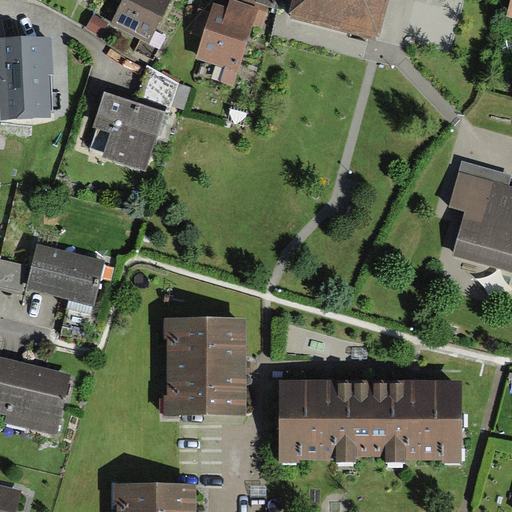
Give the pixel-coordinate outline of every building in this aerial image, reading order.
[(128,0),(115,28),(146,42),(165,0),(128,0)] [(380,0),(294,0),(291,12),(370,35),(380,0)] [(231,86),(256,11),(231,3),(228,13),(215,9),(212,18),(200,13),(193,34),(207,38),(200,59),(227,68),(222,83),(231,86)] [(104,26),(92,19),(84,31),(96,38),(104,26)] [(2,42),(4,118),(46,117),(44,41),(2,42)] [(133,110),(105,99),(95,129),(115,136),(108,156),(144,168),(155,136),(169,141),(185,90),(147,72),(133,110)] [(511,190),(503,189),(506,178),(464,167),(453,207),(469,212),(457,257),(511,272),(511,190)] [(0,200),(9,174),(0,171),(0,200)] [(100,264),(41,250),(30,291),(89,306),(100,264)] [(240,324),(168,325),(169,415),(241,414),(240,324)] [(67,378),(0,363),(0,412),(11,415),(10,421),(55,431),(67,378)] [(457,387),(370,388),(371,456),(458,455),(457,387)] [(285,457),(371,456),(370,388),(284,388),(285,457)] [(12,511),(17,491),(0,486),(0,511),(12,511)] [(117,487),(116,511),(191,511),(192,488),(117,487)]
